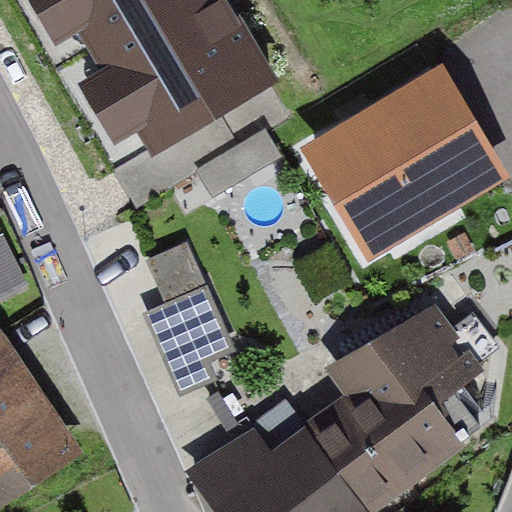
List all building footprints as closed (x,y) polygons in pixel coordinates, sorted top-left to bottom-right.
[(234,0),(27,0),(58,53),(81,40),(104,78),(83,90),(118,150),(143,136),(157,161),(285,86),(234,0)] [(497,172),(440,78),(318,151),(375,245),(497,172)] [(280,153),(267,131),(203,170),(215,191),(280,153)] [(10,226),(0,231),(0,300),(37,281),(10,226)] [(188,244),(152,261),(172,306),(152,315),(185,390),(215,377),(207,360),(235,348),(188,244)] [(483,391),(422,314),(345,362),(368,394),(277,461),(257,429),(197,467),(233,511),(369,511),(483,427),(465,405),(483,391)] [(0,351),(0,511),(4,511),(75,467),(0,351)]
